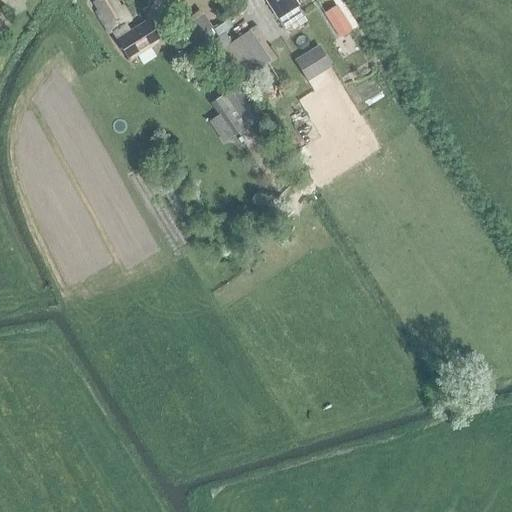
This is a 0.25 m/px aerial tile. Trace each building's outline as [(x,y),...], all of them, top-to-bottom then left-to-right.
[(112,34),(121,49),(128,62),(161,42),(148,20),(129,32),(125,26),(130,22),(122,9),(119,11),(112,0),(100,0),(95,3),(101,13),(98,15),(110,35),(112,34)] [(264,0),(276,19),(277,19),(284,30),(304,17),(297,6),(293,0),(264,0)] [(351,31),(336,7),(324,15),(339,38),(351,31)] [(174,26),(188,44),(210,28),(196,10),(174,26)] [(229,45),(248,75),(270,61),(250,31),(229,45)] [(320,51),(296,65),(307,82),(330,68),(320,51)] [(229,92),(211,104),(219,116),(234,137),(252,124),(229,92)]
